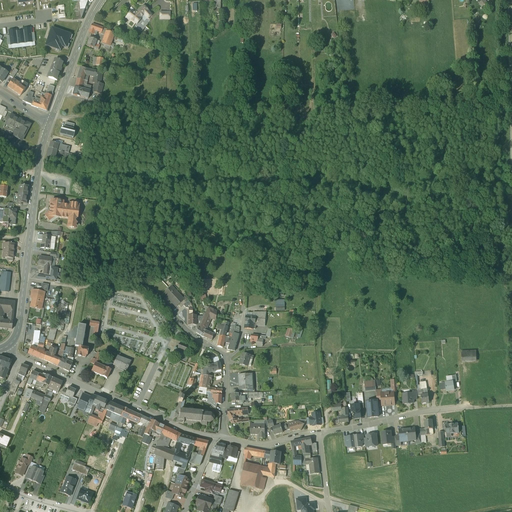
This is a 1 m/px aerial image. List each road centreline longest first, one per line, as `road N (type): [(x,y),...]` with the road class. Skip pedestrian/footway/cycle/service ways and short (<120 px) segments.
road 1 (track): [(52,114),(495,101)]
road 2 (residential): [(224,359),(145,286),(24,276)]
road 3 (residential): [(19,358),(212,439)]
road 4 (track): [(328,432),(317,273)]
road 5 (secondary): [(49,121),(24,276)]
road 6 (residential): [(466,407),(317,434)]
road 7 (residential): [(224,359),(241,334),(244,231)]
road 8 (secondary): [(49,121),(99,0)]
